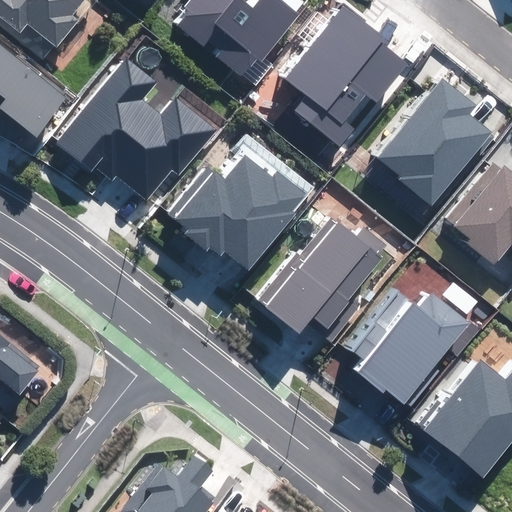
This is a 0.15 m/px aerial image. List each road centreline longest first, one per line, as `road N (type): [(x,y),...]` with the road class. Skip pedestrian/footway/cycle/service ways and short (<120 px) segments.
road 1 (residential): [(391,511),(178,339)]
road 2 (residential): [(39,511),(178,339)]
road 3 (residential): [(178,339),(0,208)]
